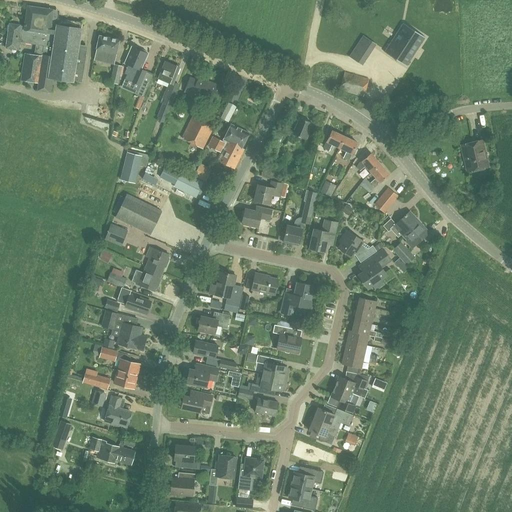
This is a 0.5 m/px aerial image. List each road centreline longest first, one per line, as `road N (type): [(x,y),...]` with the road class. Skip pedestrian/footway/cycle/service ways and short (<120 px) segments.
road 1 (residential): [(283,429),(295,402),(327,369),(345,290),(334,271),(209,243)]
road 2 (tertiary): [(286,83),(58,0)]
road 3 (residential): [(156,426),(167,345),(209,243)]
road 4 (residential): [(209,243),(286,83)]
road 5 (tertiary): [(511,267),(451,214),(399,151)]
road 6 (tertiary): [(399,151),(336,104),(286,83)]
road 7 (residential): [(156,426),(273,436),(283,429)]
